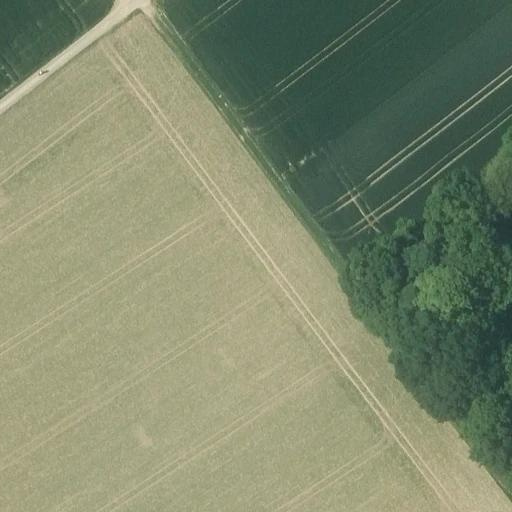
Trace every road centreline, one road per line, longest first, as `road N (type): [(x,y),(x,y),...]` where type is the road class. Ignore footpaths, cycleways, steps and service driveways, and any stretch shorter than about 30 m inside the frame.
road 1 (track): [(136,0),(511,483)]
road 2 (track): [(136,0),(0,105)]
road 3 (track): [(377,307),(511,204)]
